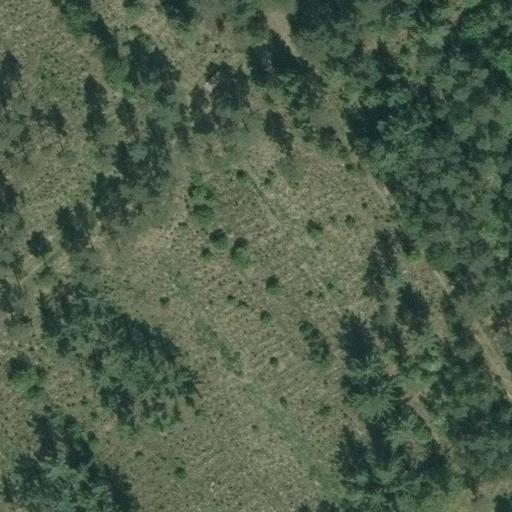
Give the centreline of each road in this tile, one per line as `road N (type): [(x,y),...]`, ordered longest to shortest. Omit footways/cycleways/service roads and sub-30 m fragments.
road 1 (track): [(0,320),(99,239),(343,0)]
road 2 (track): [(511,380),(253,0)]
